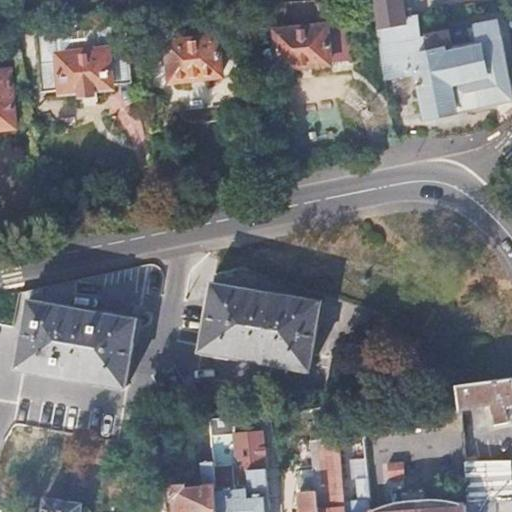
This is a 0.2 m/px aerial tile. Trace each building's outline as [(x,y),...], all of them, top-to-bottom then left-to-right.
[(377,25),(386,77),(422,70),(431,113),(511,95),(511,89),(499,20),(478,24),(481,45),(452,52),(448,30),(417,36),(414,14),(406,15),(403,0),(376,0),(380,23),(377,25)] [(128,19),(39,26),(45,88),(65,86),(68,98),(122,92),(122,81),(135,80),(128,19)] [(481,45),(478,24),(448,30),(452,52),(481,45)] [(327,25),(278,29),(279,64),(329,60),(327,25)] [(215,36),(167,43),(171,80),(221,72),(215,36)] [(0,126),(17,125),(12,70),(0,70),(0,126)] [(322,299),(215,280),(202,349),(310,369),(322,299)] [(127,383),(137,317),(31,298),(19,365),(127,383)] [(511,420),(511,375),(460,383),(461,408),(493,402),(499,423),(511,420)] [(215,460),(219,511),(270,511),(264,429),(236,431),(241,484),(236,485),(234,466),(226,462),(225,452),(215,454),(215,460)] [(370,511),(370,509),(364,430),(354,432),(358,503),(345,503),(346,511),(370,511)] [(346,511),(345,503),(340,437),(312,439),(314,468),(299,469),(292,502),(295,506),(301,505),(301,511),(346,511)] [(389,460),(390,476),(406,475),(405,459),(389,460)] [(509,459),(467,460),(472,511),(511,511),(511,506),(509,459)] [(178,511),(219,511),(215,460),(202,460),(203,485),(184,488),(183,485),(173,486),(173,498),(177,498),(178,511)] [(47,496),(43,511),(80,511),(82,501),(47,496)] [(370,509),(370,511),(469,511),(469,503),(436,505),(436,499),(392,501),(392,507),(370,509)]
